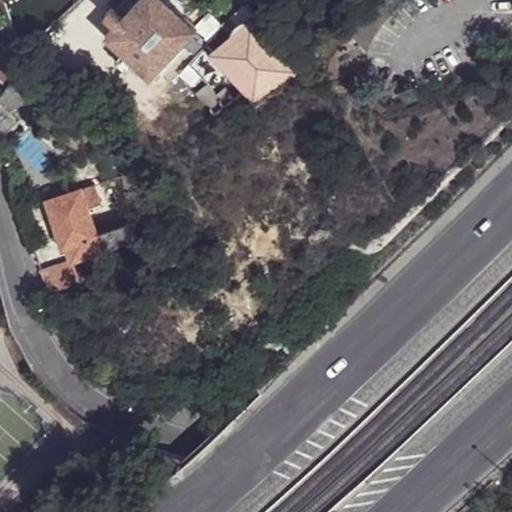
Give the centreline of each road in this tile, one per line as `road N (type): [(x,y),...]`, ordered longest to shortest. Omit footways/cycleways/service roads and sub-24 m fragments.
road 1 (residential): [(0,211),(28,319),(60,379),(106,418),(370,511)]
road 2 (trunk): [(511,200),(340,400)]
road 3 (trunk): [(511,217),(340,400)]
road 4 (trunk): [(371,483),(511,351)]
road 5 (trunk): [(340,400),(194,511)]
road 6 (trunk): [(340,400),(203,511)]
road 7 (trunk): [(371,483),(511,380)]
